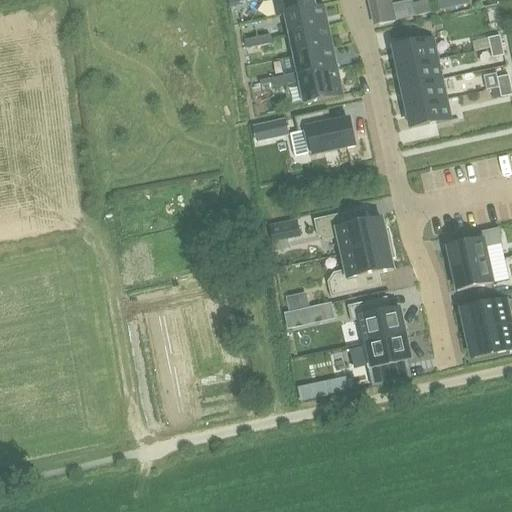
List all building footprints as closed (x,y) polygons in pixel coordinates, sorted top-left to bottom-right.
[(277,18),(285,16),(285,15),(317,8),(317,7),(313,0),(273,0),(277,17),(276,17),(277,18)] [(437,0),(440,11),(454,8),(452,0),(437,0)] [(416,17),(430,13),(428,2),(413,5),(416,17)] [(285,16),(290,37),(327,28),(328,27),(328,26),(327,26),(326,22),(327,22),(327,21),(325,21),(325,17),(326,17),(326,15),(324,16),(323,12),(325,11),(325,10),(323,10),(323,8),(324,7),(324,6),(317,7),(317,8),(285,15),(285,16)] [(328,32),(327,28),(290,37),(294,57),(333,49),(333,48),(331,48),(330,44),(332,43),(331,42),(330,42),(329,38),(331,38),(330,37),(329,37),(328,33),(329,33),(329,31),(328,32)] [(270,36),(258,39),(259,47),(272,44),(270,36)] [(500,37),(488,40),(490,50),(502,47),(500,37)] [(247,50),(259,47),(258,39),(245,42),(247,50)] [(433,40),(394,48),(398,69),(438,60),(433,40)] [(502,47),(490,50),(492,60),(504,57),(502,47)] [(333,49),(294,57),(298,75),(299,78),(337,70),(337,69),(336,69),(335,65),(336,65),(336,64),(335,64),(334,60),(335,60),(335,58),(334,59),(333,54),(334,54),(334,53),(332,53),(332,49),(333,49)] [(438,60),(398,69),(403,89),(442,80),(438,60)] [(338,70),(337,70),(299,78),(298,75),(285,78),(287,85),(300,82),(304,105),(304,106),(343,97),(343,96),(342,96),(341,92),(342,92),(342,90),(341,91),(340,87),(341,86),(341,85),(339,85),(338,81),(340,81),(340,80),(338,80),(337,76),(339,76),(338,74),(337,75),(336,71),(338,70)] [(509,76),(497,79),(499,89),(511,86),(509,76)] [(274,88),(287,85),(285,78),(272,80),(273,85),(274,88)] [(442,80),(403,89),(407,109),(447,100),(442,80)] [(511,91),(511,86),(499,89),(501,99),(511,96),(511,91)] [(447,100),(407,109),(412,130),(451,121),(447,100)] [(355,148),(349,121),(324,126),(321,113),(294,118),(298,134),(304,132),(310,157),(355,148)] [(268,123),(272,140),(289,136),(285,119),(268,123)] [(384,231),(382,220),(344,228),(341,215),(314,221),(317,236),(326,242),(338,239),(342,255),(331,258),(331,257),(330,257),(331,258),(342,256),(391,245),(388,230),(384,231)] [(299,233),(296,222),(270,228),(273,243),(287,240),(286,236),(299,233)] [(499,229),(480,234),(482,241),(448,249),(452,271),(488,263),(485,249),(502,245),(499,229)] [(355,279),(393,271),(391,260),(395,259),(391,245),(342,256),(331,258),(331,259),(331,258),(342,256),(346,271),(334,274),(328,283),(331,298),(357,292),(355,279)] [(452,271),(457,293),(493,285),(488,263),(452,271)] [(305,295),(287,299),(290,312),(308,308),(305,295)] [(357,321),(362,345),(405,335),(400,310),(382,314),(379,300),(348,307),(351,323),(357,321)] [(506,302),(511,300),(463,310),(469,335),(511,326),(506,302)] [(332,305),(324,307),(327,320),(335,319),(332,305)] [(511,331),(511,326),(469,335),(474,359),(511,350),(511,331)] [(405,335),(362,345),(368,371),(373,369),(376,383),(402,377),(399,364),(411,361),(405,335)] [(330,383),(333,397),(349,393),(346,379),(330,383)]
